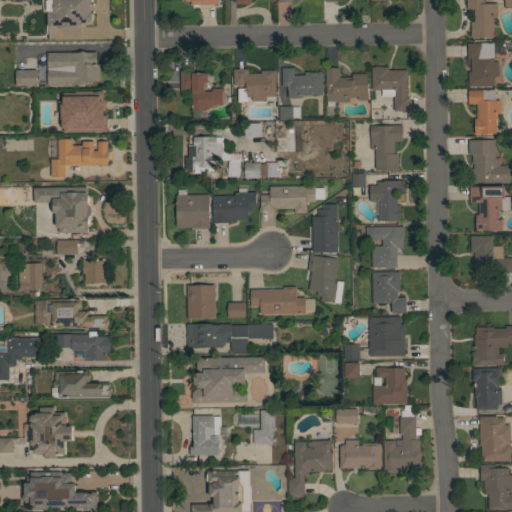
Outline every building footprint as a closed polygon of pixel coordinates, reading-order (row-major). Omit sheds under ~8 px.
[(91,0),(91,1),(90,3),(90,12),(91,12),(92,15),(92,17),(91,20),(90,21),(90,22),(82,23),(82,25),(71,26),(69,27),(66,28),(64,27),(62,26),(48,26),(47,10),(45,11),(45,0),(91,0)] [(470,37),(469,9),(466,9),(466,0),(483,0),(483,3),(496,3),(497,16),(492,17),(493,37),(470,37)] [(42,20),(42,13),(36,14),(36,28),(50,27),(49,20),(42,20)] [(493,42),(493,61),(498,61),(498,76),(494,76),(494,85),(468,86),(468,71),(470,71),(470,58),(467,58),(466,42),(493,42)] [(46,52),(96,52),(96,64),(98,64),(99,80),(83,80),(83,84),(69,84),(47,85),(46,52)] [(407,69),(407,78),(406,78),(406,95),(408,95),(408,110),(393,110),(393,96),(381,96),(381,89),(371,89),(371,66),(388,66),(388,70),(407,69)] [(301,97),(287,98),(287,89),(286,89),(286,85),(281,85),(281,67),(293,67),(293,75),(304,75),(304,72),(309,71),(309,72),(317,72),(317,71),(321,71),(322,94),(301,95),(301,97)] [(339,67),(339,77),(351,77),(351,73),(367,73),(367,99),(357,100),(357,96),(347,96),(347,100),(334,100),(334,106),(327,106),(327,101),(326,101),(326,87),(325,87),(324,67),(339,67)] [(275,95),(274,95),(274,100),(251,101),(251,96),(246,96),(247,101),(237,101),(237,88),(245,88),(245,84),(233,84),(233,69),(247,68),(247,73),(260,73),(260,70),(275,70),(275,95)] [(36,69),(36,84),(15,85),(15,70),(36,69)] [(193,70),(193,72),(207,72),(207,82),(204,82),(204,91),(209,91),(209,90),(211,90),(211,88),(222,88),(222,104),(212,104),(212,107),(208,107),(208,109),(206,109),(206,110),(200,110),(191,110),(191,90),(180,90),(179,70),(193,70)] [(494,89),(495,100),(499,100),(500,113),(495,113),(496,133),(480,133),(480,134),(474,134),(474,118),(476,118),(476,103),(468,103),(467,89),(494,89)] [(95,118),(95,121),(105,120),(104,94),(91,95),(91,108),(87,109),(87,118),(95,118)] [(92,97),(92,107),(96,107),(96,126),(68,126),(68,97),(92,97)] [(292,106),(299,106),(299,117),(292,117),(292,119),(279,120),(278,106),(292,106)] [(62,122),(62,133),(41,134),(41,122),(62,122)] [(260,122),(260,136),(244,136),(243,123),(260,122)] [(401,125),(402,141),(394,141),(394,153),(397,153),(397,169),(375,169),(374,149),(370,149),(370,125),(401,125)] [(216,136),(216,145),(208,145),(208,155),(219,155),(219,159),(218,159),(218,165),(212,165),(212,167),(199,167),(199,166),(193,166),(193,136),(216,136)] [(72,138),(72,145),(82,145),(82,141),(93,141),(93,150),(97,150),(97,141),(107,141),(107,151),(108,151),(108,159),(107,159),(107,164),(64,165),(65,177),(50,177),(50,159),(58,158),(57,138),(72,138)] [(494,139),(494,145),(495,144),(496,150),(495,152),(495,158),(499,157),(499,165),(506,165),(506,167),(508,168),(509,172),(506,174),(506,182),(471,182),(471,168),(473,168),(473,163),(471,163),(471,154),(468,154),(468,140),(494,139)] [(248,162),(248,160),(252,160),(252,163),(258,163),(258,164),(271,164),(271,177),(258,177),(258,178),(243,178),(242,163),(248,162)] [(364,173),(365,187),(351,187),(351,173),(364,173)] [(372,200),(372,187),(386,186),(386,180),(403,180),(403,191),(396,192),(396,205),(399,205),(400,217),(396,217),(396,220),(386,220),(377,220),(377,200),(372,200)] [(314,185),(314,188),(324,187),(324,198),(314,198),(314,201),(306,201),(306,212),(293,212),(293,208),(275,208),(275,211),(259,211),(259,207),(260,207),(259,194),(269,194),(269,186),(314,185)] [(475,214),(478,214),(477,202),(469,202),(469,186),(504,185),(504,198),(499,198),(499,209),(497,209),(497,219),(501,219),(501,230),(475,230),(475,214)] [(86,186),(86,194),(87,193),(88,204),(89,205),(90,207),(91,209),(91,212),(90,213),(88,215),(88,226),(87,226),(87,232),(58,232),(58,227),(56,227),(55,212),(52,213),(52,201),(33,202),(33,187),(86,186)] [(0,203),(0,189),(6,189),(6,193),(14,193),(14,189),(25,189),(25,203),(0,203)] [(209,228),(192,228),(192,226),(176,227),(175,194),(177,194),(177,189),(186,189),(186,194),(208,194),(209,228)] [(234,195),(234,192),(255,192),(255,206),(251,206),(251,210),(247,210),(247,219),(228,219),(228,222),(213,223),(213,220),(212,220),(212,195),(234,195)] [(337,252),(312,252),(311,216),(317,216),(317,209),(322,209),(321,204),(336,203),(337,252)] [(371,267),(370,245),(381,245),(381,238),(365,239),(364,227),(404,226),(404,236),(402,236),(402,247),(395,247),(396,266),(382,267),(371,267)] [(470,251),(470,235),(492,235),(492,245),(501,245),(502,256),(503,256),(503,258),(511,257),(511,272),(499,272),(499,270),(473,271),(473,251),(470,251)] [(76,240),(77,254),(56,254),(56,240),(76,240)] [(333,281),(341,282),(338,304),(319,301),(319,297),(315,296),(316,291),(307,290),(310,271),(306,270),(308,254),(312,255),(311,256),(336,259),(333,281)] [(105,281),(84,282),(84,273),(82,273),(82,260),(105,260),(105,281)] [(41,263),(41,274),(44,274),(44,282),(41,282),(41,288),(19,289),(19,282),(18,282),(18,263),(41,263)] [(371,271),(399,271),(399,291),(396,291),(397,297),(405,297),(405,312),(390,313),(390,302),(372,302),(371,271)] [(186,285),(214,284),(215,316),(194,316),(194,318),(186,318),(186,285)] [(282,288),(282,286),(295,286),(295,297),(304,296),(304,313),(259,313),(259,305),(249,305),(249,289),(282,288)] [(78,298),(80,301),(81,310),(83,310),(83,311),(86,311),(86,315),(106,314),(106,318),(108,320),(108,324),(106,325),(106,329),(84,329),(84,325),(45,325),(45,316),(43,316),(41,314),(41,310),(43,308),(44,308),(44,299),(78,298)] [(243,301),(243,303),(246,303),(246,315),(244,315),(244,316),(227,317),(227,302),(243,301)] [(368,356),(368,317),(400,316),(400,324),(403,324),(404,355),(368,356)] [(230,352),(229,342),(222,342),(222,346),(187,347),(186,323),(211,323),(211,324),(230,323),(230,324),(272,323),(273,336),(246,337),(247,351),(230,352)] [(471,365),(471,352),(474,352),(474,331),(486,331),(486,326),(492,326),(492,328),(505,327),(505,325),(511,325),(511,341),(507,342),(507,346),(497,346),(497,353),(503,353),(503,364),(471,365)] [(109,353),(105,353),(105,360),(83,360),(83,350),(71,350),(71,347),(54,347),(54,334),(87,333),(87,331),(97,331),(97,336),(109,336),(109,353)] [(21,359),(15,359),(15,364),(8,364),(8,379),(0,379),(0,351),(5,351),(5,338),(43,338),(42,356),(21,356),(21,359)] [(343,343),(359,343),(359,359),(343,359),(343,343)] [(264,356),(264,372),(244,372),(245,383),(232,383),(232,388),(245,387),(245,401),(195,402),(192,399),(191,392),(195,388),(203,388),(197,388),(193,384),(193,376),(197,372),(200,372),(196,368),(196,361),(200,357),(264,356)] [(359,362),(359,377),(344,377),(344,362),(359,362)] [(372,403),(372,385),(373,385),(373,377),(376,376),(376,367),(404,367),(404,378),(406,378),(406,403),(372,403)] [(475,409),(475,397),(474,397),(473,368),(498,368),(498,386),(496,386),(496,389),(500,389),(501,403),(497,404),(497,406),(496,406),(496,409),(475,409)] [(51,387),(56,387),(53,385),(53,382),(54,380),(54,374),(55,374),(55,370),(86,370),(86,372),(89,372),(89,382),(110,382),(110,386),(111,386),(111,393),(109,393),(109,396),(51,397),(51,387)] [(29,421),(28,421),(28,416),(31,413),(39,413),(39,407),(54,407),(54,412),(65,412),(65,415),(67,417),(67,421),(65,423),(65,425),(71,425),(71,440),(64,440),(65,454),(55,454),(55,458),(44,458),(44,454),(39,454),(39,453),(32,453),(32,445),(30,445),(29,421)] [(357,408),(357,422),(335,423),(335,408),(357,408)] [(252,435),(248,435),(248,430),(252,430),(252,429),(259,428),(259,409),(273,409),(274,429),(277,429),(277,443),(252,443),(252,435)] [(394,440),(394,445),(401,445),(401,434),(399,434),(399,416),(400,416),(400,410),(413,410),(413,416),(415,416),(416,439),(419,439),(419,451),(421,451),(421,467),(413,468),(413,469),(396,470),(396,472),(383,472),(382,440),(394,440)] [(189,445),(193,445),(193,440),(192,440),(191,415),(213,415),(213,434),(220,434),(221,454),(189,455),(189,445)] [(478,416),(496,415),(496,417),(504,417),(504,425),(509,425),(509,439),(504,439),(504,445),(510,445),(510,460),(481,461),(481,445),(479,445),(478,416)] [(0,437),(13,437),(13,452),(0,452),(0,437)] [(339,445),(341,445),(340,444),(344,444),(344,440),(358,439),(358,444),(361,444),(361,443),(380,442),(380,469),(367,469),(367,467),(339,468),(339,445)] [(293,441),(304,441),(304,447),(310,447),(310,440),(329,440),(329,452),(331,452),(331,469),(325,469),(325,470),(307,471),(308,474),(303,474),(303,495),(287,495),(287,477),(294,477),(293,441)] [(511,508),(488,509),(488,494),(483,494),(483,480),(479,480),(479,464),(494,464),(494,468),(508,467),(508,474),(511,474),(511,487),(508,487),(508,493),(511,493),(511,508)] [(191,511),(191,504),(213,504),(211,502),(211,498),(213,496),(209,496),(209,483),(206,483),(206,470),(237,470),(237,475),(239,475),(240,485),(242,485),(242,511),(191,511)] [(60,471),(60,472),(70,472),(71,483),(74,483),(74,492),(76,492),(95,491),(96,508),(30,509),(29,501),(24,502),(23,501),(21,499),(21,495),(23,492),(23,483),(26,482),(25,475),(29,475),(29,472),(60,471)]
